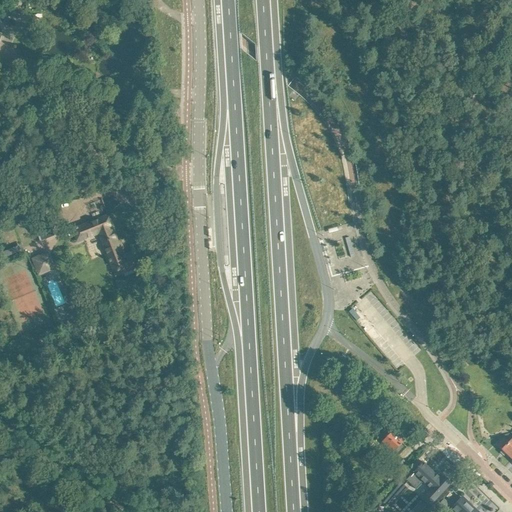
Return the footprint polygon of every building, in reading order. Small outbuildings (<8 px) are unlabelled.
[(71,231),(68,232),(70,238),(73,237),(75,236),(78,242),(78,241),(99,232),(109,256),(107,257),(108,258),(109,258),(116,275),(121,273),(123,277),(136,272),(135,268),(137,267),(131,252),(132,254),(125,256),(125,255),(124,255),(122,250),(123,249),(122,246),(119,247),(113,231),(114,231),(108,215),(108,216),(99,220),(94,221),(94,220),(94,221),(71,231)] [(56,235),(51,221),(31,229),(35,240),(40,238),(41,241),(56,235)] [(48,251),(32,258),(39,275),(55,268),(48,251)] [(385,430),(379,437),(383,441),(387,446),(386,447),(391,452),(393,450),(393,451),(394,451),(399,455),(406,447),(401,443),(402,442),(391,433),(390,434),(385,430)] [(511,438),(508,443),(503,438),(497,445),(511,459),(511,438)] [(422,462),(406,479),(416,488),(422,481),(431,489),(427,493),(435,500),(450,484),(443,477),(441,479),(422,462)] [(475,511),(461,498),(454,506),(452,508),(455,511),(475,511)]
